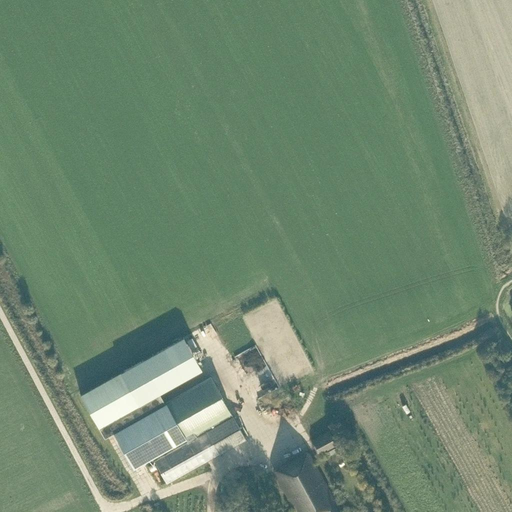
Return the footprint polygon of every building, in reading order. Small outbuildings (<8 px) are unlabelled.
[(164,403),(159,393),(140,404),(121,371),(80,395),(104,437),(113,432),(164,403)] [(164,403),(113,432),(133,467),(185,438),(187,441),(153,460),(166,483),(245,439),(210,377),(164,403)] [(318,455),(337,445),(329,431),(311,441),(318,455)] [(334,448),(326,453),(328,456),(336,452),(334,448)] [(315,459),(312,453),(309,454),(307,452),(273,471),(292,506),(295,511),(340,511),(312,461),(315,459)]
